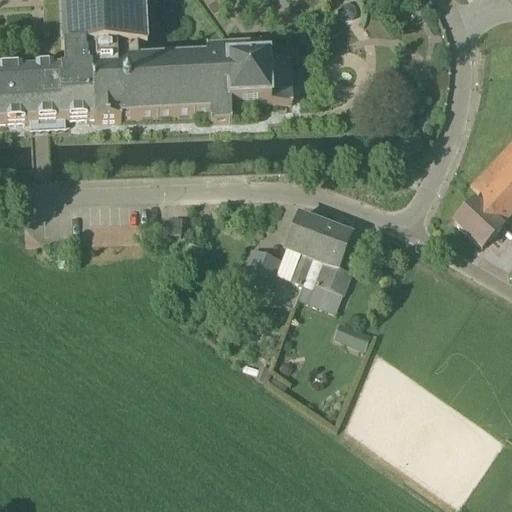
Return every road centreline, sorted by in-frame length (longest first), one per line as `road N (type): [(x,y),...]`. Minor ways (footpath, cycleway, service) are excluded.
road 1 (unclassified): [(409,236),(316,200),(258,192),(0,201)]
road 2 (residential): [(409,236),(459,122),(458,33),(442,0)]
road 3 (unclassified): [(511,300),(409,236)]
